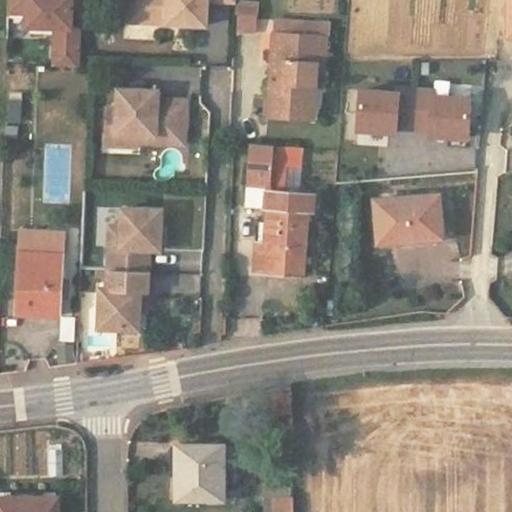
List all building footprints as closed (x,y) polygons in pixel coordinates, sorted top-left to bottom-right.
[(71,26),(71,0),(7,0),(8,11),(26,12),(25,26),(55,27),(54,59),(54,64),(77,65),(77,59),(78,27),(71,26)] [(236,2),(235,0),(130,0),(130,22),(206,26),(207,0),(236,2)] [(281,76),(271,75),(270,110),(315,112),(316,78),(324,79),(326,37),(308,37),(308,29),(283,28),(281,76)] [(160,89),(119,87),(118,107),(108,107),(107,128),(137,129),(136,140),(186,142),(188,102),(160,101),(160,89)] [(137,129),(107,128),(106,139),(136,140),(137,129)] [(250,143),(247,184),(269,185),(272,145),(250,143)] [(301,169),(302,147),(272,145),(269,185),(282,186),(283,168),(301,169)] [(316,194),(267,190),(265,206),(267,206),(264,244),(257,243),(255,270),(306,274),(309,241),(304,241),(306,209),(314,211),(316,194)] [(439,193),(375,199),(379,243),(443,237),(439,193)] [(121,247),(110,246),(109,268),(149,270),(150,248),(161,249),(162,209),(122,207),(122,226),(121,247)] [(122,226),(111,226),(110,246),(121,247),(122,226)] [(21,251),(62,253),(63,231),(22,229),(21,251)] [(62,253),(21,251),(16,313),(58,315),(62,253)] [(149,270),(109,268),(108,287),(101,287),(99,327),(140,329),(140,310),(141,290),(148,290),(149,270)] [(292,389),(268,393),(268,402),(292,399),(292,389)] [(268,402),(268,393),(253,395),(253,414),(268,411),(268,402)] [(224,446),(180,445),(180,477),(177,477),(177,500),(224,500),(224,446)] [(58,511),(59,497),(0,497),(0,511),(58,511)] [(275,498),(274,511),(292,511),(293,497),(275,498)]
